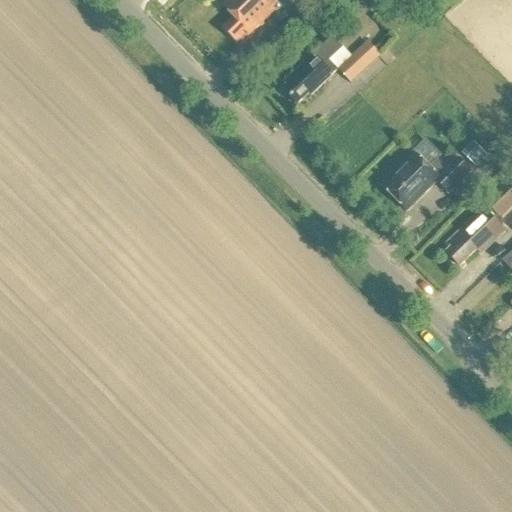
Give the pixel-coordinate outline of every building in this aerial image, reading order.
[(244,44),(274,14),(263,2),(265,0),(231,0),(223,8),(235,20),(224,31),(236,43),(240,40),(244,44)] [(333,77),(338,72),(352,59),(343,50),(333,39),(284,85),(288,89),(284,92),(298,107),(310,95),(311,97),(333,77)] [(352,86),(381,58),(367,44),(352,59),(338,72),(352,86)] [(475,168),(487,157),(475,145),(464,157),(475,168)] [(386,185),(382,189),(407,214),(437,186),(448,197),(472,173),(459,160),(447,171),(437,162),(430,169),(416,156),(395,176),(394,175),(384,184),(386,185)] [(453,250),(448,255),(460,268),(477,251),(481,256),(505,232),(497,224),(500,221),(511,209),(511,184),(510,182),(482,208),(485,211),(449,246),(453,250)]
